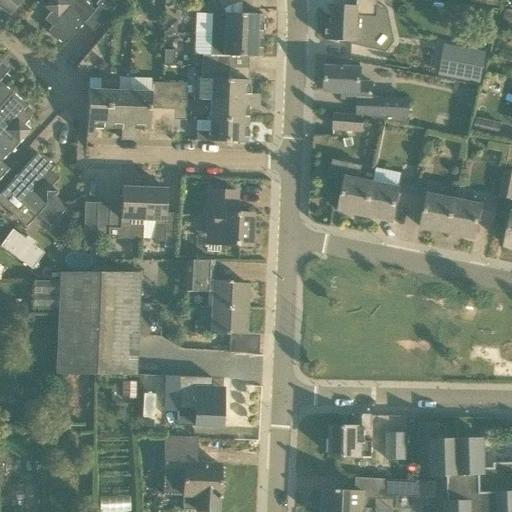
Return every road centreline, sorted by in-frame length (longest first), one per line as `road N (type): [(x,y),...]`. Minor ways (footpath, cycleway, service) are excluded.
road 1 (residential): [(511,401),(281,393)]
road 2 (residential): [(511,281),(290,241)]
road 3 (residential): [(294,162),(79,156)]
road 4 (residential): [(294,162),(295,0)]
road 5 (residential): [(281,393),(290,241)]
